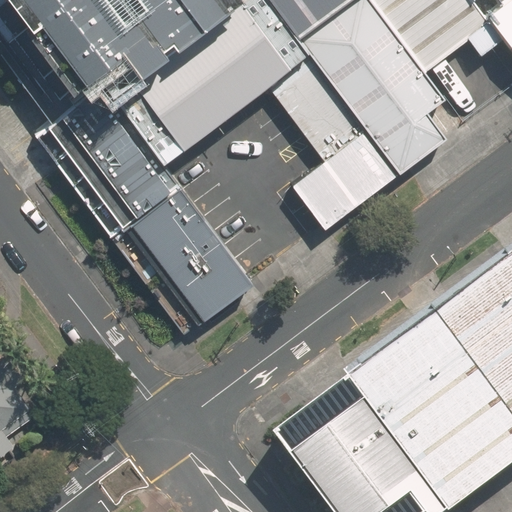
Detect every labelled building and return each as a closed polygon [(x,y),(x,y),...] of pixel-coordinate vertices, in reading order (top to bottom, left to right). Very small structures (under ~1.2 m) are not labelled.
[(223,0),(0,0),(0,30),(51,99),(100,63),(114,81),(223,0)] [(293,73),(239,0),(223,0),(114,81),(51,128),(110,208),(260,97),(293,73)] [(268,0),(298,38),(348,0),(268,0)] [(370,0),(348,0),(298,38),(398,171),(445,135),(425,108),(443,95),(423,69),(370,0)] [(370,0),(423,69),(465,36),(478,53),(502,35),(485,13),(474,0),(370,0)] [(511,0),(498,0),(500,2),(485,13),(502,35),(511,49),(511,0)] [(338,133),(293,73),(260,97),(306,157),(275,180),(311,226),(374,179),(338,133)] [(233,276),(166,186),(114,225),(181,314),(233,276)] [(511,442),(511,244),(342,373),(438,499),(511,442)] [(0,460),(21,445),(9,428),(44,401),(0,343),(0,460)] [(403,459),(349,388),(279,440),(334,511),(403,459)]
